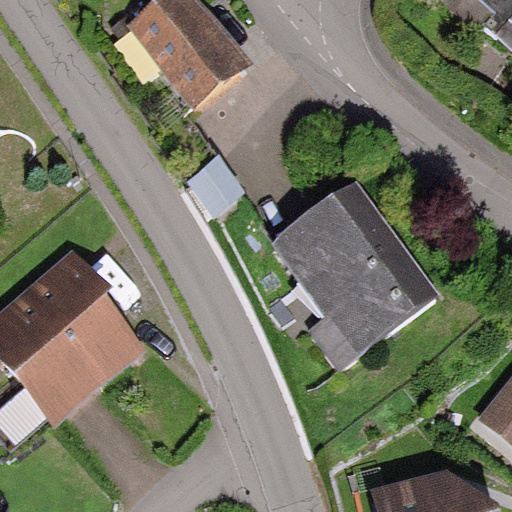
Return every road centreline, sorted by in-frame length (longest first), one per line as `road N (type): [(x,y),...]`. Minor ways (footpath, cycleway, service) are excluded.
road 1 (unclassified): [(24,0),(183,240),(299,511)]
road 2 (residential): [(511,208),(448,169),(342,77),(303,0)]
